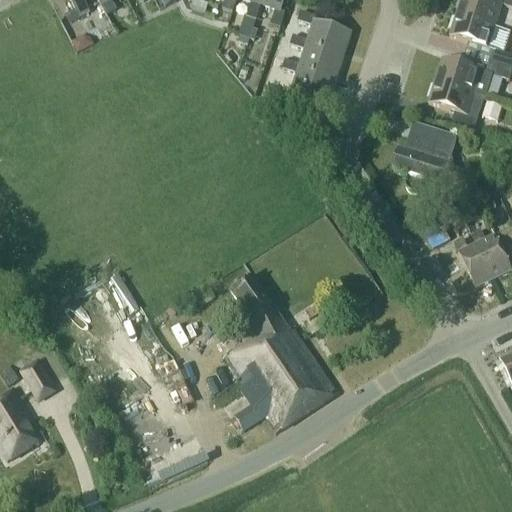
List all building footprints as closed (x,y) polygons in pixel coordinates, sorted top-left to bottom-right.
[(80,0),(67,0),(78,19),(88,14),(80,0)] [(159,0),(165,9),(177,3),(175,0),(159,0)] [(198,0),(197,2),(194,1),(191,12),(203,16),(207,5),(208,0),(198,0)] [(224,0),(221,10),(231,13),(235,0),(224,0)] [(237,0),(250,4),(245,18),(244,18),(238,37),(248,41),(255,21),(259,7),(254,6),(256,0),(237,0)] [(256,0),(254,6),(259,7),(274,12),(269,26),(279,29),(284,13),(279,12),(283,0),(256,0)] [(483,0),(460,0),(456,16),(493,27),(500,6),(511,10),(511,6),(511,0),(490,0),(489,2),(483,0)] [(116,12),(111,3),(102,8),(107,17),(116,12)] [(300,14),(296,23),(310,28),(306,42),(304,47),(342,59),(350,35),(314,23),(315,18),(300,14)] [(511,33),(493,27),(456,16),(449,38),(494,52),(504,55),(511,33)] [(292,37),(288,47),(302,51),(298,66),(296,70),(335,83),(342,59),(304,47),(306,42),(292,37)] [(511,57),(504,55),(494,52),(490,64),(511,70),(511,57)] [(284,61),(281,71),(294,75),(288,95),(327,108),(335,83),(296,70),(298,66),(284,61)] [(441,61),(434,83),(483,99),(490,77),(487,76),(487,75),(441,61)] [(487,75),(487,76),(490,77),(509,83),(511,73),(511,70),(490,64),(487,75)] [(473,132),(476,121),(483,99),(472,96),(434,83),(427,106),(454,114),(450,125),(473,132)] [(454,145),(454,143),(454,142),(454,140),(453,139),(418,127),(409,154),(396,151),(391,168),(391,170),(392,172),(393,174),(394,175),(406,179),(405,184),(404,188),(407,192),(411,195),(415,195),(420,193),(422,189),(434,193),(437,192),(439,191),(440,190),(454,145)] [(498,179),(507,175),(511,157),(511,153),(497,149),(496,153),(487,158),(498,179)] [(511,270),(511,229),(494,238),(510,272),(511,270)] [(470,237),(474,246),(492,282),(511,273),(510,272),(494,238),(493,237),(484,242),(479,232),(470,237)] [(492,282),(474,246),(466,250),(462,241),(452,245),(457,255),(474,291),(492,282)] [(275,435),(339,394),(294,328),(289,332),(252,278),(229,293),(249,320),(258,337),(223,358),(275,435)] [(314,306),(304,314),(310,322),(320,314),(314,306)] [(511,387),(511,357),(499,364),(511,388),(511,387)] [(19,374),(38,404),(54,394),(36,364),(19,374)] [(0,373),(0,378),(7,389),(18,382),(9,368),(0,373)] [(34,451),(33,450),(41,445),(25,420),(28,418),(12,392),(0,399),(0,402),(2,406),(0,407),(0,456),(6,466),(10,463),(11,465),(34,451)]
